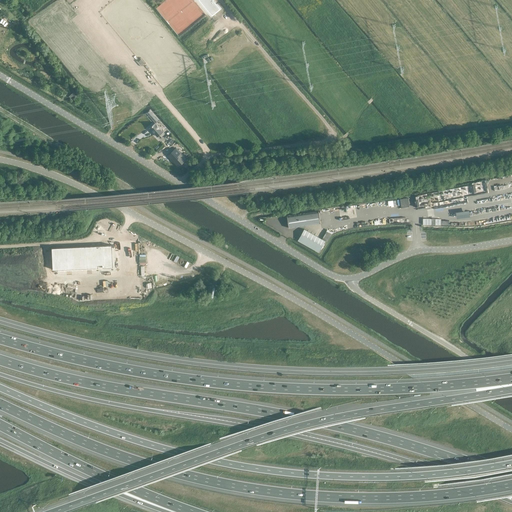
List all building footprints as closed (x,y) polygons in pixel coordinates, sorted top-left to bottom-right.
[(178,36),(216,7),(210,0),(165,0),(166,0),(167,3),(164,5),(167,9),(165,11),(167,13),(168,12),(169,13),(163,18),(171,27),(174,25),(176,28),(173,30),(178,36)] [(163,132),(155,123),(150,127),(158,136),(163,132)] [(176,148),(168,155),(178,167),(186,160),(176,148)] [(485,184),(478,185),(474,186),(475,189),(472,190),(473,198),(484,196),(483,190),(486,190),(485,184)] [(470,189),(439,194),(440,198),(433,199),(433,202),(449,200),(449,204),(454,203),(455,205),(465,204),(464,197),(471,195),(470,189)] [(319,211),(287,216),(289,228),(321,223),(319,211)] [(324,242),(303,230),(297,242),(310,249),(318,254),(324,242)] [(451,435),(455,442),(472,432),(468,424),(451,435)] [(450,434),(441,439),(443,442),(452,436),(450,434)] [(471,453),(493,459),(497,448),(475,441),(471,453)]
